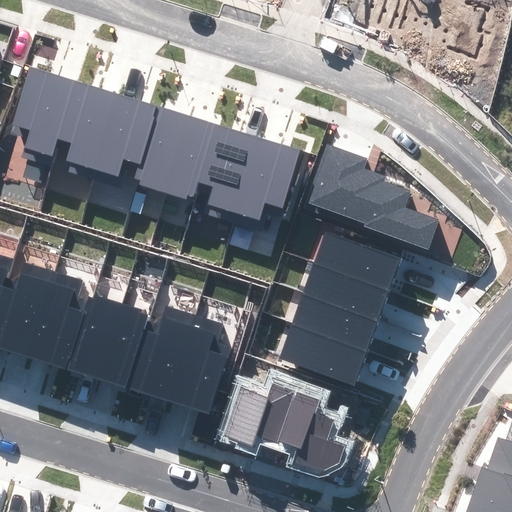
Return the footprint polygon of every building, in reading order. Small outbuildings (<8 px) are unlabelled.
[(50,166),(58,139),(75,82),(30,68),(11,134),(27,139),(22,157),(50,166)] [(119,95),(75,82),(58,139),(71,143),(63,169),(94,179),(119,95)] [(136,171),(156,106),(119,95),(94,179),(121,187),(127,168),(136,171)] [(217,124),(156,106),(136,171),(134,179),(141,181),(140,185),(186,199),(187,194),(194,196),(196,190),(217,124)] [(203,213),(233,223),(260,138),(217,124),(196,190),(209,194),(203,213)] [(282,218),(303,151),(260,138),(233,223),(261,231),(267,213),(282,218)] [(307,206),(428,249),(438,220),(405,208),(411,190),(385,180),(386,176),(363,168),(366,159),(328,146),(307,206)] [(313,264),(388,292),(401,259),(325,232),(313,264)] [(0,296),(6,277),(13,259),(0,254),(0,296)] [(0,349),(26,358),(55,271),(26,262),(19,282),(6,277),(0,296),(0,349)] [(302,294),(377,322),(388,292),(313,264),(302,294)] [(82,280),(55,271),(26,358),(66,371),(87,304),(76,301),(82,280)] [(291,324),(366,352),(377,322),(302,294),(291,324)] [(100,381),(122,304),(95,295),(94,298),(89,297),(87,304),(66,371),(100,381)] [(127,390),(148,322),(149,316),(141,314),(142,310),(122,304),(100,381),(127,390)] [(170,402),(197,315),(166,305),(160,326),(148,322),(127,390),(170,402)] [(225,323),(197,315),(170,402),(210,414),(230,347),(218,344),(225,323)] [(278,359),(353,386),(366,352),(291,324),(278,359)] [(257,436),(279,443),(298,392),(271,382),(265,397),(241,388),(224,436),(253,446),(257,436)] [(319,400),(298,392),(279,443),(298,449),(293,463),(321,473),(339,463),(345,447),(327,440),(334,420),(315,413),(319,400)] [(511,511),(511,441),(497,437),(486,468),(481,466),(464,511),(511,511)]
